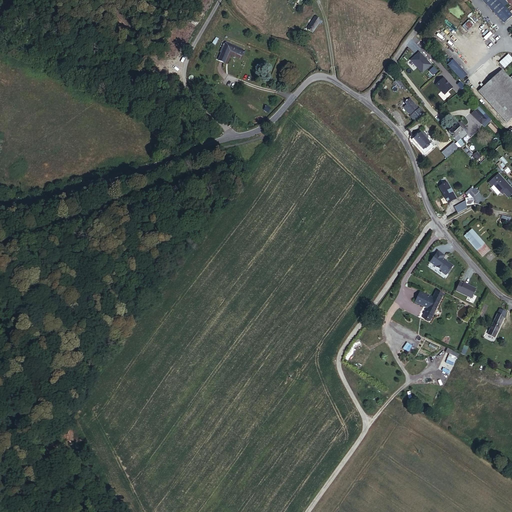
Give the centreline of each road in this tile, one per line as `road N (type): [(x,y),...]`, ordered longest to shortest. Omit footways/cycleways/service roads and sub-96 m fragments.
road 1 (unclassified): [(364,100),(402,136),(434,217),(495,291),(511,300)]
road 2 (unclassified): [(0,199),(43,197),(233,136)]
road 3 (unclassified): [(233,136),(184,79),(220,0)]
road 4 (unclassified): [(233,136),(265,127),(315,76),(364,100)]
road 5 (unclassified): [(364,100),(441,0)]
